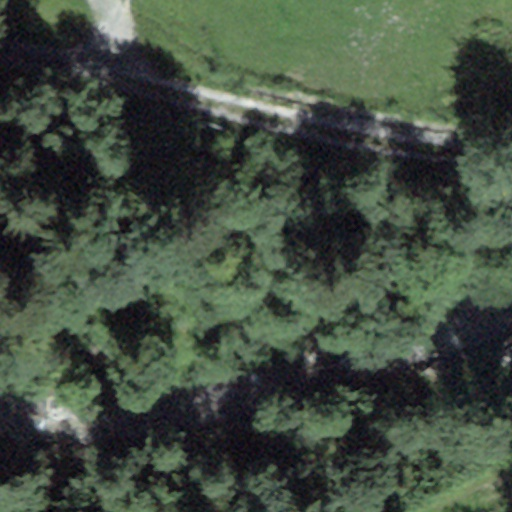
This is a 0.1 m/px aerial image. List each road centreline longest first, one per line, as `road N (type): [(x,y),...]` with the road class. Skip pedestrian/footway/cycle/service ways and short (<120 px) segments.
road 1 (track): [(120,77),(356,139),(511,160)]
road 2 (track): [(0,44),(120,77)]
